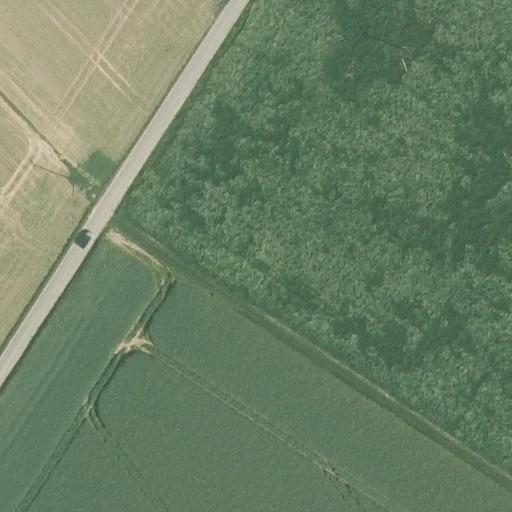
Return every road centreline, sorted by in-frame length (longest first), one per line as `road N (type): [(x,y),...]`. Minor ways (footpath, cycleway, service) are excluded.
road 1 (unknown): [(511,479),(118,219),(261,0)]
road 2 (unclassified): [(240,0),(0,372)]
